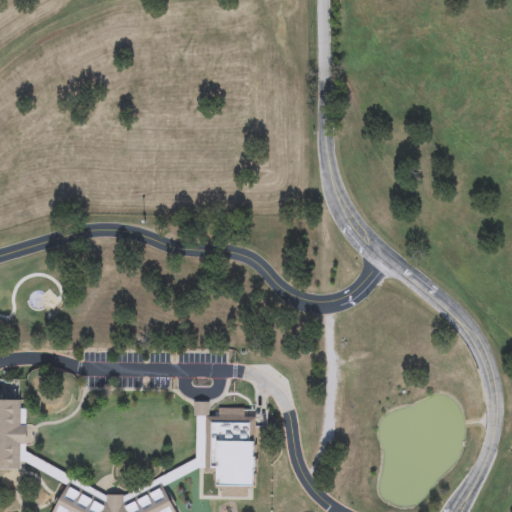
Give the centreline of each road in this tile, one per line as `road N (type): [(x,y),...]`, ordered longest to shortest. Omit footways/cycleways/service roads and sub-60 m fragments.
road 1 (tertiary): [(381,260),(446,309),(480,349),(493,399),(489,446),(453,511)]
road 2 (tertiary): [(327,0),(331,185),(345,218),(381,260)]
